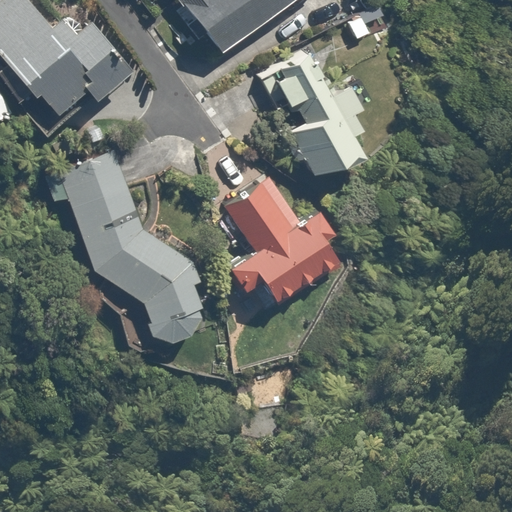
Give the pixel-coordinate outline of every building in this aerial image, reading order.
[(59,49),(22,0),(2,0),(0,2),(0,67),(3,71),(0,73),(0,87),(19,112),(37,98),(55,121),(89,95),(95,102),(126,79),(87,27),(59,49)] [(175,0),(215,59),(302,0),(175,0)] [(338,103),(303,47),(252,78),(268,104),(282,95),(293,113),(296,111),(305,125),(288,136),(322,192),(367,164),(356,146),(366,140),(355,122),(368,113),(355,93),(338,103)] [(109,153),(43,176),(51,204),(66,199),(90,278),(145,308),(163,349),(210,328),(194,291),(199,288),(186,260),(145,243),(109,153)] [(267,177),(221,206),(251,253),(226,269),(245,298),(262,287),(274,305),(340,263),(307,211),(294,220),(267,177)] [(276,408),(228,403),(223,447),(272,452),(276,408)]
